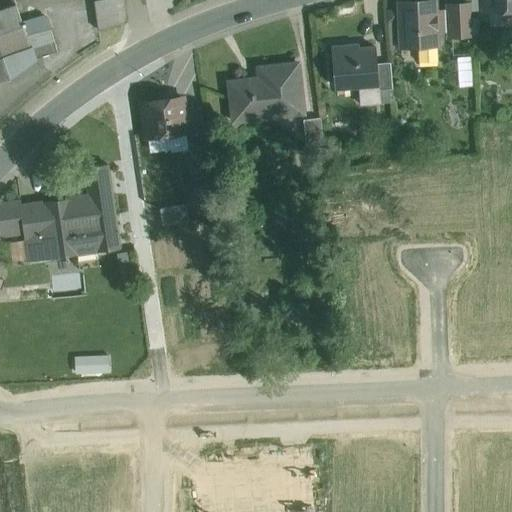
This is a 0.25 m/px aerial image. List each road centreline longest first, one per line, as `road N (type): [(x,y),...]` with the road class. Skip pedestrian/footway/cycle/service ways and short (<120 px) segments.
road 1 (residential): [(98,81),(125,130),(163,388),(31,394),(0,406)]
road 2 (track): [(163,388),(511,372)]
road 3 (residential): [(275,0),(147,52)]
road 4 (residential): [(98,81),(50,115),(0,168)]
